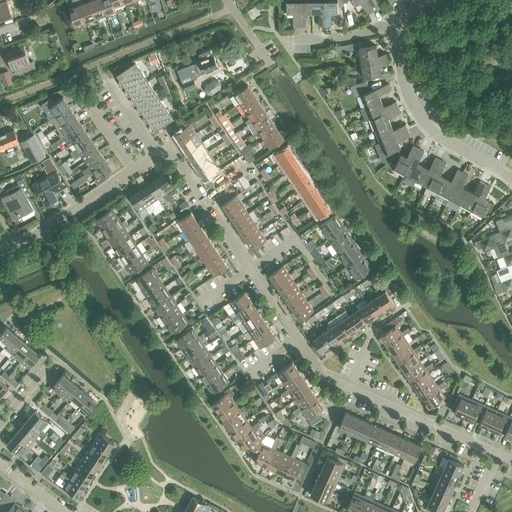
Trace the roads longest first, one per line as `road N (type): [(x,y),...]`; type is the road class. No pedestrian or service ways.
road 1 (residential): [(156,154),(167,147),(321,376),(496,454)]
road 2 (residential): [(511,178),(427,126),(410,100),(395,30)]
road 3 (residential): [(16,246),(131,171)]
